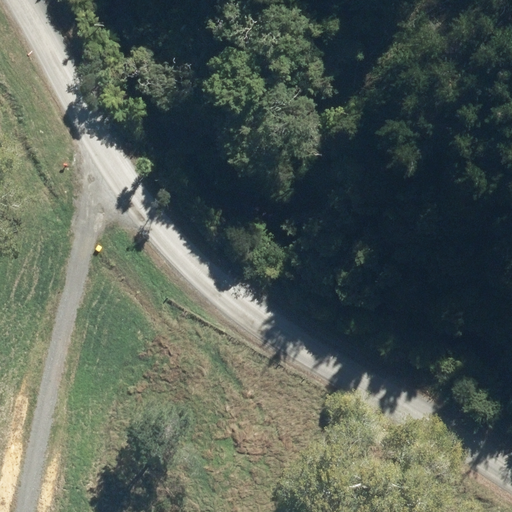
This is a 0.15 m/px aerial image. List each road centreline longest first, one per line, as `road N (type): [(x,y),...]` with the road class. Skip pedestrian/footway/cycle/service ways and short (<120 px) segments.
road 1 (residential): [(0,15),(106,129),(511,426)]
road 2 (unknown): [(106,129),(5,511)]
